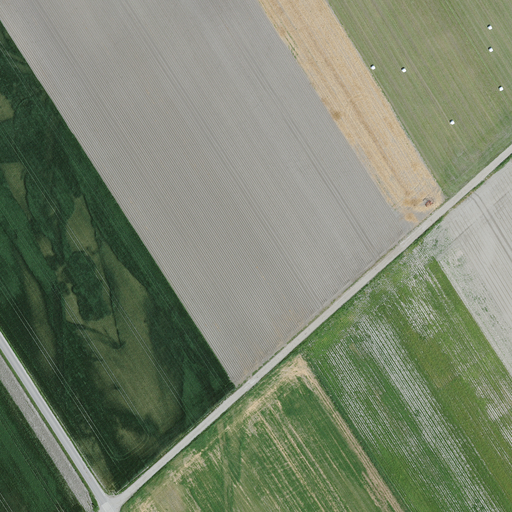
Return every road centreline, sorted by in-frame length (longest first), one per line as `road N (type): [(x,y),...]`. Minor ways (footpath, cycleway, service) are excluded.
road 1 (track): [(109,511),(511,148)]
road 2 (track): [(0,341),(110,511)]
